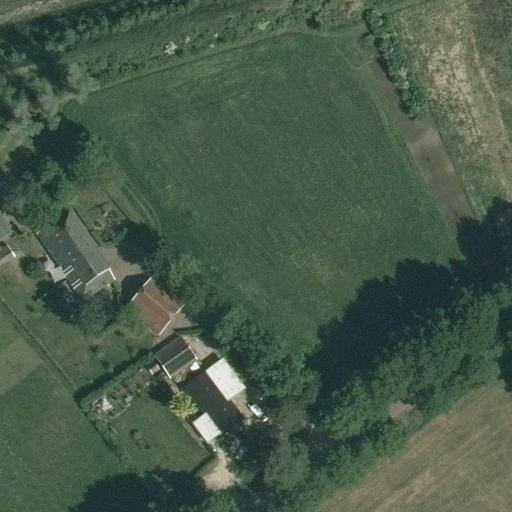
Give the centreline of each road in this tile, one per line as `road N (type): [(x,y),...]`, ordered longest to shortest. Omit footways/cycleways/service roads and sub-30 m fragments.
road 1 (unclassified): [(261,511),(511,320)]
road 2 (unknown): [(350,443),(136,259)]
